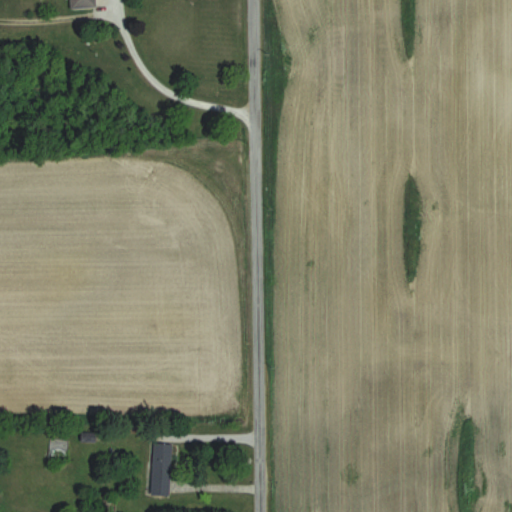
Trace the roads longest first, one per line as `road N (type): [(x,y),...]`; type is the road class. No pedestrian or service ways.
road 1 (residential): [(257,511),(253,0)]
road 2 (residential): [(252,116),(169,99),(150,85),(125,44),(115,0)]
road 3 (residential): [(74,442),(257,443)]
